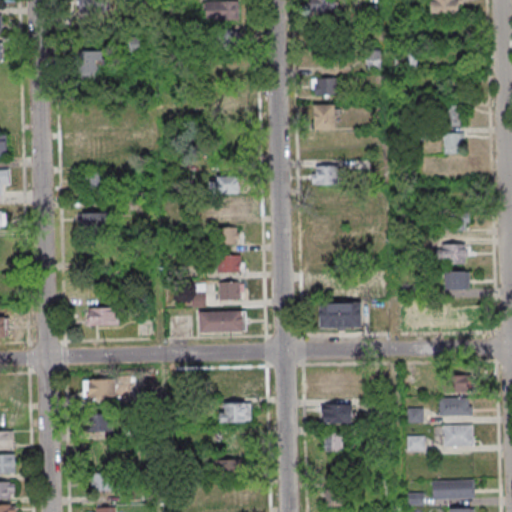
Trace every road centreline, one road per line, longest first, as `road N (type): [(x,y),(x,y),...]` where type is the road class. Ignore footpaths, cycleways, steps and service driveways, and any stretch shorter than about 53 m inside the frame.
road 1 (residential): [(287,511),(272,0)]
road 2 (residential): [(49,511),(35,0)]
road 3 (residential): [(511,348),(0,358)]
road 4 (residential): [(511,459),(500,0)]
